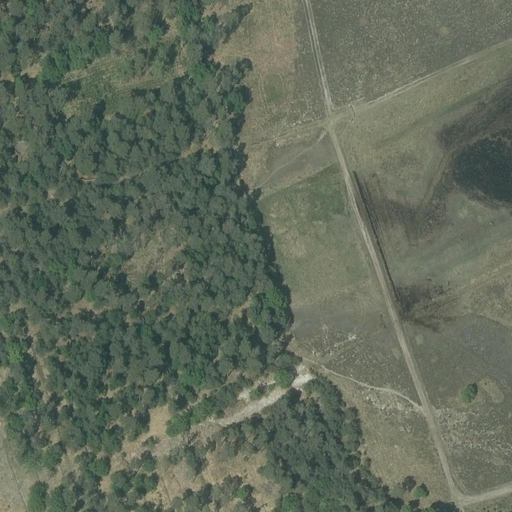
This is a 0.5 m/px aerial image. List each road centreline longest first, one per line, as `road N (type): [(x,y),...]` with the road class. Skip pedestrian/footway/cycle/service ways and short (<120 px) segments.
road 1 (track): [(328,122),(426,412)]
road 2 (track): [(511,40),(328,122)]
